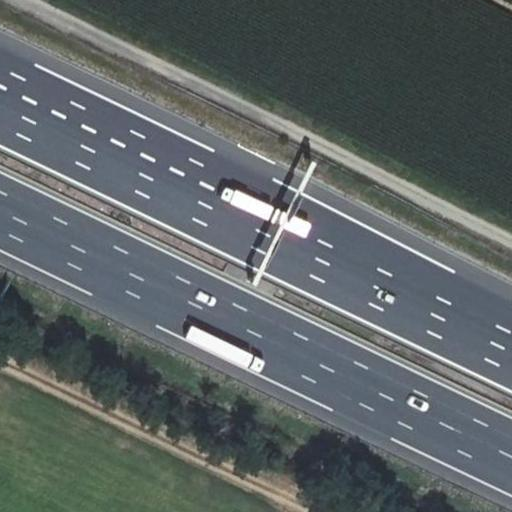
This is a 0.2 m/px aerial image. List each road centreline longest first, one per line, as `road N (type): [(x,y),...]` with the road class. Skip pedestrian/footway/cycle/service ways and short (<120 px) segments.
road 1 (motorway): [(511,347),(0,99)]
road 2 (motorway): [(0,216),(511,460)]
road 3 (track): [(4,0),(511,245)]
road 4 (track): [(305,511),(0,360)]
